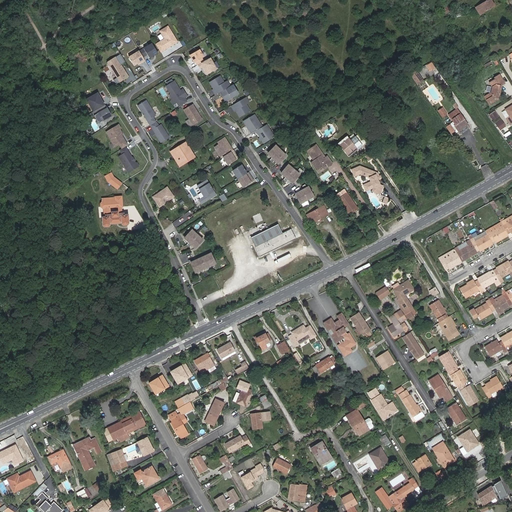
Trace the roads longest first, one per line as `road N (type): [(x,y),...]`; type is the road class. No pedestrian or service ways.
road 1 (residential): [(332,269),(184,71),(169,69),(130,94),(126,106),(155,154),(140,195),(206,330)]
road 2 (primary): [(511,170),(332,269)]
road 3 (primary): [(135,365),(0,431)]
road 4 (primary): [(332,269),(206,330)]
